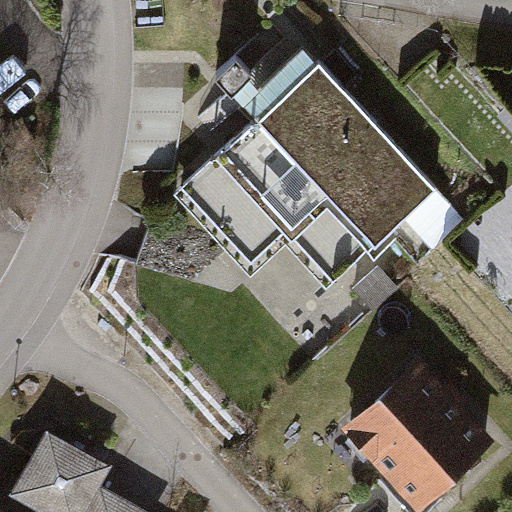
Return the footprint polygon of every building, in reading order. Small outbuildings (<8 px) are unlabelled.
[(427,183),(310,60),(253,113),(370,237),(427,183)] [(370,237),(253,113),(213,151),(299,241),(330,274),(370,237)] [(299,241),(213,151),(164,197),(250,287),(299,241)] [(511,227),(471,265),(511,310),(511,227)] [(410,358),(330,430),(404,511),(415,511),(489,445),(410,358)] [(109,464),(50,428),(11,492),(44,511),(79,511),(98,480),(109,464)] [(155,511),(98,480),(79,511),(155,511)]
